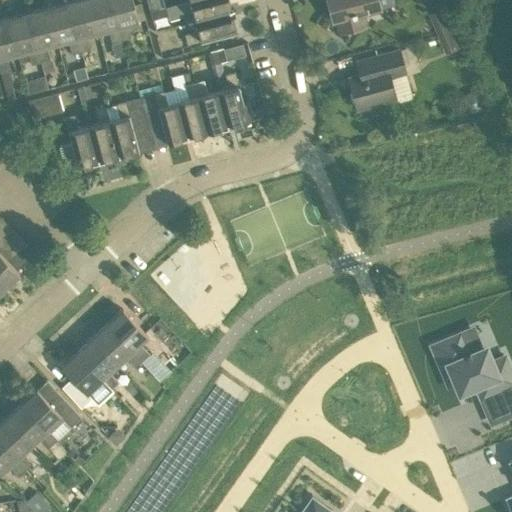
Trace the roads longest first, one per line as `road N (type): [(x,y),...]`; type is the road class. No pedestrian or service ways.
road 1 (residential): [(87,270),(172,192),(298,149),(307,123),(274,0)]
road 2 (residential): [(424,439),(386,342),(347,360),(294,416)]
road 3 (residential): [(87,270),(0,175)]
